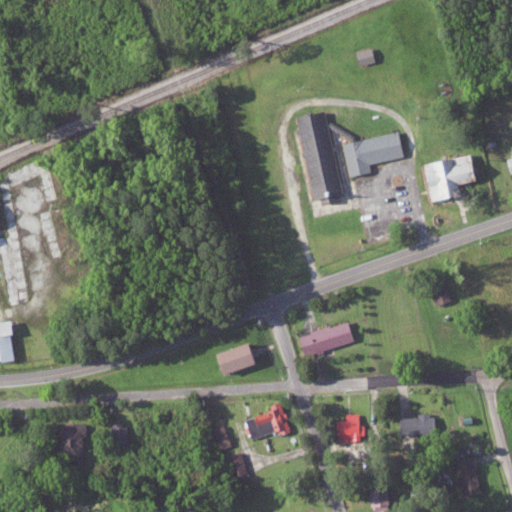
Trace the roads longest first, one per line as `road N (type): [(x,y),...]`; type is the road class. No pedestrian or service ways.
road 1 (residential): [(0,379),(136,354),(511,220)]
road 2 (residential): [(0,405),(511,373)]
road 3 (residential): [(340,511),(236,186)]
